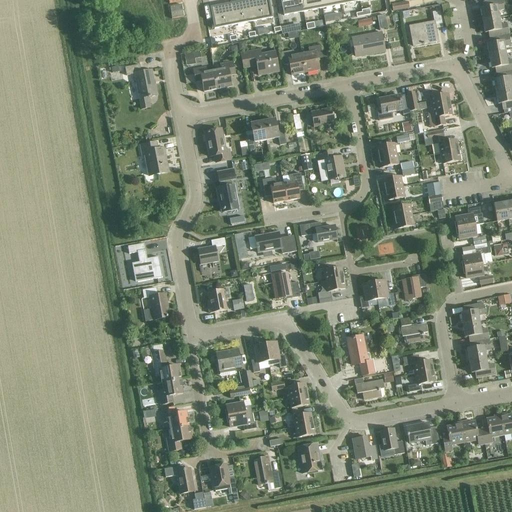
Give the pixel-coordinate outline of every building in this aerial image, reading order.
[(233,24),(252,20),(248,0),(238,0),(229,2),(233,24)] [(248,0),(252,20),(272,17),(268,0),(248,0)] [(301,0),(280,0),(284,17),(304,13),(301,0)] [(320,0),(301,0),(304,13),(322,9),(320,0)] [(339,0),(320,0),(322,9),(341,6),(339,0)] [(482,22),(499,18),(497,11),(504,10),(501,0),(498,0),(497,0),(489,2),(485,3),(483,3),(484,9),(480,10),(482,22)] [(210,6),(214,28),(233,24),(229,2),(210,6)] [(392,5),(393,11),(409,9),(407,2),(392,5)] [(409,27),(413,47),(438,42),(435,29),(443,28),(439,12),(432,13),(434,22),(409,27)] [(339,14),(332,15),(333,22),(341,20),(339,14)] [(379,30),(387,28),(385,15),(377,17),(379,30)] [(489,39),(508,35),(506,24),(500,26),(499,18),(482,22),(485,33),(488,33),(489,39)] [(381,34),(352,39),(355,56),(369,53),(370,54),(384,51),(381,34)] [(505,54),(504,47),(510,46),(508,35),(489,39),(490,45),(487,45),(489,57),(505,54)] [(302,55),(306,73),(320,70),(317,59),(323,58),(320,46),(309,48),(310,53),(302,55)] [(244,69),(250,68),(257,66),(259,76),(278,72),(275,53),(260,56),(259,50),(241,54),(244,69)] [(306,73),(302,55),(294,56),(293,51),(281,54),(283,66),(289,65),(291,76),(306,73)] [(188,54),(181,55),(182,62),(190,61),(188,54)] [(496,75),(511,71),(511,60),(506,62),(505,54),(489,57),(491,70),(495,69),(496,75)] [(214,71),(218,90),(231,88),(229,76),(235,75),(232,62),(221,65),(221,70),(214,71)] [(157,95),(155,84),(154,84),(151,71),(141,73),(139,65),(124,68),(126,75),(134,74),(141,111),(150,109),(150,105),(151,105),(150,97),(157,95)] [(218,90),(214,71),(207,73),(206,68),(193,70),(194,74),(195,82),(196,82),(201,81),(203,93),(218,90)] [(495,93),(511,90),(510,83),(511,82),(511,71),(496,75),(497,81),(493,82),(495,93)] [(194,74),(186,76),(187,83),(195,82),(194,74)] [(511,92),(511,90),(495,93),(498,105),(501,104),(502,110),(504,110),(511,108),(511,92)] [(430,102),(416,105),(414,93),(406,95),(406,97),(410,113),(426,109),(426,110),(450,105),(448,95),(429,98),(430,102)] [(410,113),(406,97),(399,98),(399,96),(378,100),(381,112),(376,113),(377,117),(378,122),(391,119),(390,113),(401,111),(402,116),(410,115),(410,113)] [(430,129),(435,128),(444,126),(443,118),(451,116),(450,105),(426,110),(430,129)] [(334,124),(331,109),(311,113),(313,128),(334,124)] [(301,130),(299,116),(292,117),(295,131),(301,130)] [(262,122),(266,140),(278,138),(280,146),(286,144),(283,130),(277,131),(275,120),(262,122)] [(254,142),(266,140),(262,122),(250,124),(253,136),(246,137),(249,151),(256,150),(254,142)] [(401,124),(403,134),(411,132),(410,123),(401,124)] [(414,127),(415,135),(423,134),(422,125),(414,127)] [(225,151),(220,130),(205,133),(210,157),(215,156),(217,162),(230,160),(228,151),(225,151)] [(164,134),(166,142),(178,139),(176,131),(164,134)] [(443,138),(442,131),(427,134),(428,141),(443,138)] [(408,135),(396,138),(397,144),(409,141),(408,135)] [(440,155),(459,152),(457,140),(438,144),(440,155)] [(168,172),(163,148),(157,150),(156,143),(140,146),(141,155),(146,155),(150,175),(168,172)] [(378,158),(396,155),(394,144),(376,147),(378,158)] [(440,155),(442,165),(460,161),(459,152),(440,155)] [(320,162),(317,163),(321,182),(328,181),(344,178),(340,158),(332,159),(331,153),(319,156),(320,162)] [(312,171),(309,155),(301,157),(303,172),(312,171)] [(378,158),(380,169),(398,165),(396,155),(378,158)] [(401,171),(413,168),(412,162),(400,165),(401,171)] [(261,164),(254,166),(255,173),(263,171),(261,164)] [(413,168),(401,171),(402,177),(414,174),(413,168)] [(230,181),(235,180),(233,170),(217,173),(219,188),(216,189),(218,198),(219,197),(221,211),(237,208),(235,192),(232,192),(230,181)] [(430,172),(422,173),(423,180),(437,178),(436,172),(430,173),(430,172)] [(283,184),(286,202),(299,200),(297,190),(303,189),(300,174),(289,176),(290,183),(283,184)] [(384,191),(402,187),(401,177),(382,180),(384,191)] [(286,202),(283,184),(276,185),(275,179),(262,181),(265,196),(272,194),(273,204),(286,202)] [(426,185),(428,197),(440,195),(438,183),(426,185)] [(402,187),(384,191),(386,202),(405,198),(402,187)] [(440,195),(427,198),(428,204),(436,203),(437,210),(443,209),(440,195)] [(497,223),(508,221),(504,204),(493,206),(497,223)] [(393,219),(412,216),(410,205),(391,209),(393,219)] [(457,229),(474,226),(472,216),(481,214),(479,208),(467,210),(468,216),(455,218),(457,229)] [(438,220),(445,219),(443,210),(437,211),(438,220)] [(395,230),(414,227),(412,216),(393,219),(395,230)] [(317,243),(337,240),(335,227),(321,229),(320,223),(308,225),(310,236),(316,235),(317,243)] [(457,229),(459,240),(476,237),(474,226),(457,229)] [(296,252),(293,236),(279,239),(278,233),(255,238),(258,254),(281,249),(282,255),(296,252)] [(472,239),(474,246),(486,243),(485,237),(472,239)] [(198,250),(201,265),(218,262),(215,247),(225,246),(224,239),(211,242),(212,247),(198,250)] [(163,278),(159,257),(147,259),(144,244),(128,247),(129,254),(137,252),(139,262),(138,263),(140,272),(141,272),(143,282),(163,278)] [(462,258),(464,269),(481,265),(485,265),(484,255),(488,254),(487,247),(474,250),(475,256),(462,258)] [(117,249),(118,257),(125,256),(124,248),(117,249)] [(302,258),(308,262),(311,258),(305,254),(302,258)] [(325,262),(317,263),(318,270),(326,269),(325,262)] [(464,269),(466,279),(483,276),(481,265),(464,269)] [(325,282),(343,279),(341,268),(323,272),(325,282)] [(291,297),(291,299),(300,297),(297,283),(289,284),(287,273),(271,276),(275,300),(291,297)] [(426,287),(424,275),(417,276),(417,278),(402,281),(405,301),(407,300),(410,303),(413,299),(421,298),(420,288),(426,287)] [(491,277),(479,279),(480,285),(492,283),(491,277)] [(318,294),(319,300),(331,298),(330,292),(345,290),(343,279),(325,282),(320,283),(322,293),(318,294)] [(374,283),(377,301),(387,299),(388,307),(395,306),(393,294),(387,295),(384,281),(374,283)] [(367,302),(377,301),(374,283),(363,285),(366,299),(360,300),(361,309),(368,308),(367,302)] [(146,322),(154,321),(170,318),(166,294),(157,296),(156,288),(143,291),(144,298),(150,297),(152,310),(144,311),(146,322)] [(222,290),(208,293),(210,307),(208,307),(210,314),(226,311),(224,299),(229,298),(228,290),(222,291),(222,290)] [(499,306),(511,304),(511,303),(511,302),(511,297),(511,295),(497,298),(499,306)] [(316,298),(306,300),(308,306),(317,305),(316,298)] [(232,301),(234,312),(243,310),(241,299),(232,301)] [(462,327),(478,324),(477,316),(484,315),(482,304),(463,307),(464,313),(460,314),(462,327)] [(425,325),(410,328),(408,320),(400,321),(401,329),(400,330),(402,337),(405,337),(406,345),(423,341),(422,333),(426,333),(425,325)] [(469,344),(488,340),(486,329),(480,330),(478,324),(462,327),(464,338),(468,338),(469,344)] [(362,337),(347,340),(352,366),(360,364),(362,376),(374,374),(371,362),(367,363),(362,337)] [(468,362),(485,360),(483,352),(490,351),(488,340),(469,344),(470,350),(466,351),(468,362)] [(265,345),(268,362),(278,360),(280,369),(286,367),(284,355),(278,356),(276,343),(265,345)] [(258,364),(268,362),(265,345),(254,347),(257,360),(251,361),(253,374),(260,372),(258,364)] [(240,369),(237,351),(216,355),(219,372),(240,369)] [(167,369),(166,360),(165,352),(163,353),(153,354),(152,354),(156,377),(161,376),(162,384),(181,380),(179,367),(167,369)] [(415,375),(433,371),(431,361),(417,363),(415,356),(402,358),(404,366),(413,365),(415,375)] [(485,360),(468,362),(470,374),(474,373),(475,379),(494,376),(492,365),(486,366),(485,360)] [(392,372),(390,363),(380,365),(382,374),(392,372)] [(433,371),(415,375),(417,385),(408,386),(409,393),(421,391),(420,385),(435,382),(433,371)] [(252,388),(251,381),(250,372),(241,373),(244,389),(252,388)] [(393,383),(392,374),(383,375),(385,384),(393,383)] [(402,386),(401,378),(394,380),(396,388),(402,386)] [(382,381),(363,385),(362,379),(354,381),(356,394),(362,393),(364,400),(380,397),(380,398),(383,397),(384,395),(382,381)] [(181,380),(162,384),(164,391),(159,392),(161,405),(173,403),(172,396),(183,394),(181,380)] [(270,385),(272,392),(284,389),(283,383),(270,385)] [(289,398),(307,395),(305,384),(287,388),(289,398)] [(237,397),(250,395),(249,389),(236,391),(237,397)] [(307,395),(289,398),(291,409),(309,405),(307,395)] [(251,406),(244,408),(243,404),(226,407),(228,417),(252,413),(251,406)] [(171,430),(190,427),(187,413),(176,415),(175,409),(162,411),(165,423),(170,422),(171,430)] [(266,411),(258,413),(260,423),(268,421),(266,411)] [(255,423),(254,423),(252,413),(228,417),(229,428),(243,426),(244,431),(256,429),(255,423)] [(294,428),(313,424),(311,414),(292,417),(294,428)] [(511,415),(506,417),(505,415),(499,416),(503,436),(511,434),(511,415)] [(489,439),(503,436),(499,416),(493,417),(493,420),(485,421),(487,430),(481,431),(484,445),(490,444),(489,439)] [(484,445),(481,431),(475,432),(473,423),(466,425),(466,422),(459,424),(463,443),(476,441),(477,446),(484,445)] [(313,424),(294,428),(296,438),(315,435),(313,424)] [(405,428),(408,444),(424,441),(425,447),(438,445),(435,428),(427,430),(426,424),(405,428)] [(449,446),(463,443),(459,424),(453,425),(453,427),(445,428),(447,437),(441,438),(443,452),(450,451),(449,446)] [(190,427),(171,430),(172,437),(167,438),(170,452),(182,450),(181,442),(192,440),(190,427)] [(401,442),(394,443),(392,430),(379,432),(382,451),(391,450),(392,456),(403,454),(401,442)] [(366,438),(352,440),(355,461),(369,458),(369,461),(375,460),(373,447),(368,448),(366,438)] [(269,442),(270,448),(282,445),(281,439),(269,442)] [(323,470),(318,445),(298,448),(303,474),(323,470)] [(278,472),(272,473),(269,458),(261,459),(262,463),(256,464),(260,486),(267,485),(268,491),(281,489),(278,472)] [(225,486),(229,485),(230,495),(232,495),(237,494),(239,494),(236,478),(230,480),(227,465),(212,468),(216,487),(217,487),(218,489),(220,491),(224,490),(225,488),(225,486)] [(178,472),(182,496),(196,493),(191,470),(178,472)] [(290,492),(294,487),(290,483),(285,488),(290,492)] [(251,496),(243,491),(244,490),(242,489),(239,492),(240,495),(239,496),(240,496),(238,498),(239,502),(243,502),(244,500),(247,502),(251,496)] [(205,508),(204,502),(203,494),(194,495),(195,500),(192,501),(194,510),(205,508)]
